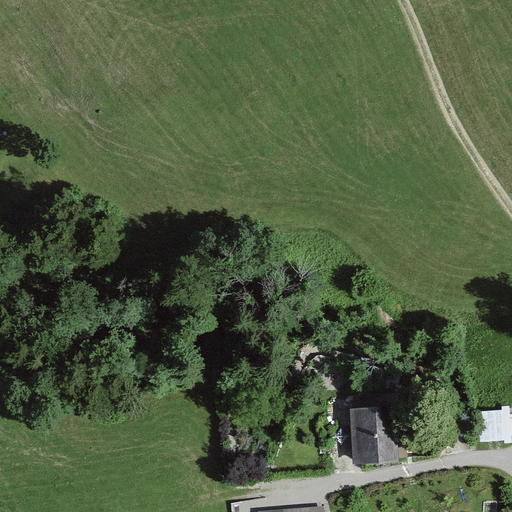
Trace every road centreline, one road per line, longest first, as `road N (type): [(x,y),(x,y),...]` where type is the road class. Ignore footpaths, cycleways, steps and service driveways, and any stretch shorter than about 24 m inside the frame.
road 1 (track): [(403,0),(511,207)]
road 2 (unclassified): [(320,486),(480,456),(511,464)]
